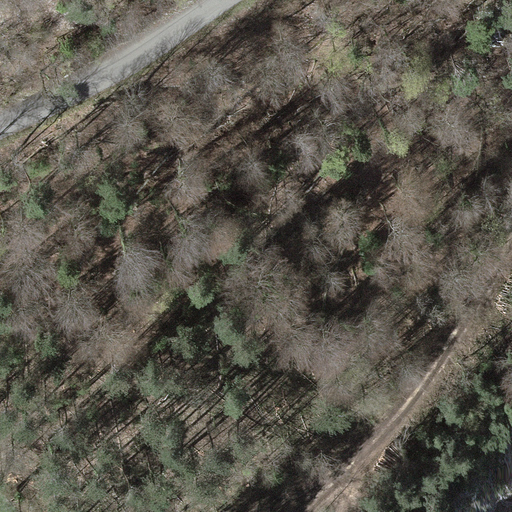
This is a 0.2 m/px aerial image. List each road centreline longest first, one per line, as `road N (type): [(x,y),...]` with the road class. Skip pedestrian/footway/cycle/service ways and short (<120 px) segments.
road 1 (track): [(511,231),(475,308),(416,399),(330,487)]
road 2 (tertiary): [(0,125),(224,0)]
